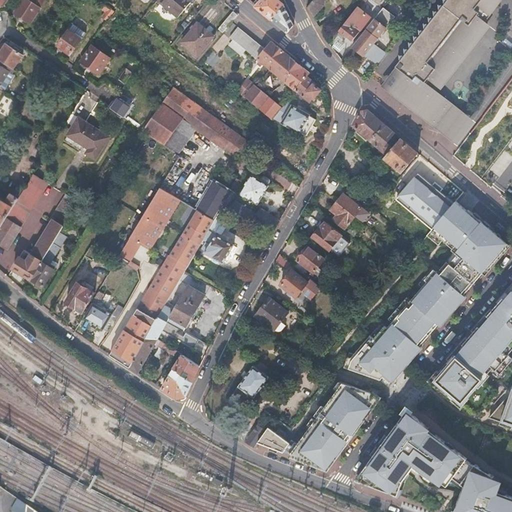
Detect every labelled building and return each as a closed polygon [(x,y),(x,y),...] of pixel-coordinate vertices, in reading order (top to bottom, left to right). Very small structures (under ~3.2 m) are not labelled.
[(45,0),(24,0),(16,13),(23,19),(30,24),(45,0)] [(160,0),(159,3),(179,20),(195,1),(193,0),(160,0)] [(277,0),(262,0),(257,7),(273,20),(283,6),(282,4),(277,0)] [(322,0),(313,0),(308,7),(313,16),(322,4),(322,0)] [(447,0),(395,67),(381,86),(457,146),(476,122),(465,113),(468,109),(442,89),(491,26),(487,25),(484,23),(490,15),(486,12),(494,1),(492,0),(447,0)] [(99,9),(104,12),(101,17),(107,21),(114,11),(103,3),(99,9)] [(273,20),(288,32),(290,29),(293,25),(283,6),(273,20)] [(371,18),(358,7),(339,30),(352,41),(371,18)] [(395,16),(384,7),(353,46),(377,65),(386,53),(374,43),(395,16)] [(238,16),(233,12),(219,29),(223,33),(238,16)] [(213,37),(198,24),(182,43),(198,56),(213,37)] [(85,34),(73,26),(58,47),(64,51),(71,55),(85,34)] [(238,28),(231,38),(258,59),(271,69),(285,53),(272,42),(265,50),(238,28)] [(2,52),(0,54),(0,60),(13,69),(22,55),(6,45),(2,52)] [(110,59),(93,47),(81,63),(89,69),(98,75),(110,59)] [(295,61),(285,53),(271,69),(282,78),(284,79),(286,81),(297,90),(307,77),(310,74),(300,65),(297,63),(295,61)] [(1,68),(0,67),(0,87),(4,90),(14,75),(12,74),(14,70),(4,64),(1,68)] [(133,74),(126,69),(118,79),(125,84),(133,74)] [(258,78),(253,74),(240,92),(242,94),(250,84),(252,85),(253,84),(258,78)] [(316,84),(307,77),(297,90),(311,101),(314,97),(315,98),(318,94),(321,90),(315,85),(316,84)] [(250,84),(242,94),(273,119),(282,107),(253,84),(252,85),(250,84)] [(253,145),(174,89),(143,131),(148,135),(165,146),(183,121),(195,130),(235,158),(241,149),(247,154),(253,145)] [(114,98),(111,102),(108,107),(123,117),(129,109),(127,107),(130,104),(123,99),(120,102),(114,98)] [(287,102),(282,107),(273,119),(300,133),(300,132),(304,125),(309,117),(310,115),(287,102)] [(373,116),(368,111),(361,113),(355,125),(381,149),(379,151),(383,155),(390,147),(386,143),(394,134),(381,123),(373,116)] [(111,137),(78,116),(66,135),(88,149),(85,152),(97,159),(111,137)] [(316,120),(309,117),(304,125),(300,132),(307,136),(316,120)] [(195,130),(183,121),(165,146),(179,156),(195,130)] [(407,145),(401,139),(385,157),(401,171),(417,153),(407,145)] [(359,156),(357,159),(366,167),(371,161),(361,153),(359,156)] [(419,172),(396,198),(432,229),(455,203),(419,172)] [(33,175),(18,199),(0,228),(0,246),(7,250),(48,183),(33,175)] [(269,186),(250,175),(240,195),(258,205),(269,186)] [(235,196),(215,183),(197,211),(215,222),(223,208),(230,212),(231,210),(272,236),(280,221),(270,215),(261,209),(257,215),(235,202),(233,206),(230,204),(235,196)] [(181,201),(160,188),(118,260),(137,271),(181,201)] [(7,207),(0,202),(0,228),(18,199),(11,194),(7,201),(9,205),(7,207)] [(79,201),(68,195),(53,222),(55,223),(63,227),(79,201)] [(341,199),(338,202),(355,217),(362,209),(344,195),(341,199)] [(331,211),(338,216),(334,221),(345,230),(355,217),(338,202),(335,206),(331,211)] [(468,210),(467,212),(455,202),(455,203),(432,229),(426,236),(438,246),(445,237),(461,250),(440,274),(436,271),(387,327),(385,325),(374,338),(371,335),(354,354),(349,369),(381,379),(384,376),(391,383),(398,374),(422,346),(420,345),(439,324),(440,325),(466,295),(465,294),(487,268),(488,270),(507,248),(505,247),(508,243),(468,210)] [(197,211),(185,203),(158,249),(163,268),(110,356),(129,368),(148,336),(159,317),(166,306),(186,271),(199,250),(210,231),(215,222),(197,211)] [(28,263),(20,258),(13,269),(30,280),(53,243),(63,227),(55,223),(34,256),(32,255),(28,263)] [(322,230),(321,229),(318,232),(315,236),(331,250),(342,236),(327,224),(322,230)] [(216,234),(210,231),(199,250),(205,254),(215,235),(216,234)] [(234,245),(215,235),(205,254),(223,264),(228,255),(234,245)] [(60,247),(53,243),(30,280),(43,288),(54,270),(48,266),(60,247)] [(100,249),(93,245),(86,257),(93,261),(100,249)] [(324,260),(309,247),(301,257),(294,266),(303,274),(308,268),(314,273),(324,260)] [(280,255),(277,261),(287,269),(291,264),(280,255)] [(287,278),(281,285),(295,298),(308,283),(293,271),(287,278)] [(108,276),(104,274),(95,289),(99,292),(108,276)] [(95,293),(79,283),(67,303),(83,313),(95,293)] [(205,296),(189,286),(175,311),(166,306),(159,317),(168,322),(171,317),(187,326),(196,311),(205,296)] [(511,293),(506,300),(503,298),(496,306),(488,316),(490,319),(481,329),(479,326),(470,336),(463,344),(466,347),(457,357),(454,355),(432,381),(460,405),(461,404),(471,412),(479,415),(490,401),(494,404),(504,393),(508,396),(489,418),(511,426),(511,293)] [(289,314),(271,299),(264,307),(256,316),(274,331),(289,314)] [(89,309),(93,312),(88,320),(109,333),(118,319),(92,303),(89,309)] [(168,322),(159,317),(148,336),(157,341),(168,322)] [(183,331),(179,337),(207,353),(208,350),(210,347),(183,331)] [(157,341),(148,336),(129,368),(138,374),(157,341)] [(162,344),(160,348),(174,356),(177,352),(162,344)] [(201,366),(182,356),(168,378),(170,379),(163,390),(176,399),(186,396),(193,381),(201,366)] [(275,384),(254,368),(242,383),(230,398),(245,409),(263,387),(269,392),(275,384)] [(331,464),(372,407),(371,406),(377,397),(370,392),(344,383),(298,444),(290,455),(325,468),(329,462),(331,464)] [(382,444),(356,480),(394,494),(396,488),(399,489),(402,481),(416,462),(422,466),(418,472),(422,474),(425,470),(446,486),(453,478),(464,486),(454,511),(511,511),(511,496),(496,491),(499,482),(492,480),(494,476),(475,465),(474,466),(466,460),(466,459),(453,449),(451,451),(444,445),(445,443),(436,435),(426,427),(408,410),(382,444)] [(266,431),(256,426),(245,442),(254,448),(257,443),(266,431)] [(289,443),(268,428),(266,431),(257,443),(283,453),(289,443)] [(290,455),(298,444),(292,440),(289,443),(283,453),(290,455)]
